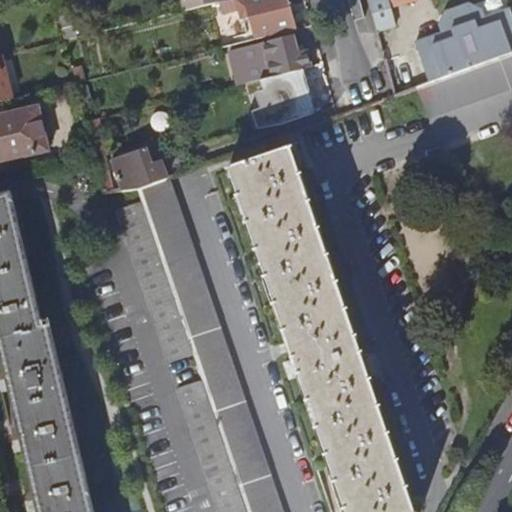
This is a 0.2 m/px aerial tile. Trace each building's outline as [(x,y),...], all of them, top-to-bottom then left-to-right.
[(183,0),(187,13),(226,4),(225,0),(183,0)] [(246,0),(258,42),(297,32),(288,0),(246,0)] [(390,0),(393,9),(424,0),(390,0)] [(432,86),(511,57),(511,13),(418,46),(432,86)] [(66,42),(78,39),(73,15),(61,20),(66,42)] [(299,73),(313,69),(309,53),(299,55),(295,39),(266,46),(273,79),(299,73)] [(511,57),(432,86),(419,91),(431,120),(511,90),(511,57)] [(0,104),(13,101),(3,58),(0,58),(0,104)] [(326,67),(313,69),(299,73),(301,80),(272,91),(285,126),(315,116),(304,85),(329,79),(326,67)] [(248,85),(258,83),(255,70),(227,77),(230,89),(234,89),(248,85)] [(248,85),(234,89),(239,109),(253,105),(248,85)] [(0,118),(0,165),(51,154),(40,110),(0,118)] [(96,162),(103,160),(106,159),(99,122),(87,124),(96,162)] [(254,165),(233,173),(296,362),(294,363),(287,366),(292,380),(299,378),(302,377),(347,511),(413,511),(292,152),(272,159),(267,145),(249,152),(254,165)] [(139,192),(170,181),(158,148),(114,162),(125,194),(139,192)] [(292,152),(413,511),(417,511),(343,289),(296,151),(292,152)] [(102,185),(109,182),(103,160),(96,162),(97,165),(102,185)] [(290,350),(294,363),(296,362),(233,173),(230,173),(290,350)] [(282,511),(171,180),(170,181),(139,192),(143,202),(195,355),(204,381),(248,511),(282,511)] [(105,197),(113,196),(109,182),(102,185),(105,197)] [(14,197),(0,200),(0,345),(1,345),(11,385),(25,447),(36,494),(40,511),(96,511),(52,325),(45,327),(14,197)] [(170,364),(195,355),(143,202),(117,210),(130,249),(170,364)] [(343,511),(347,511),(302,377),(299,378),(328,466),(343,511)] [(220,511),(248,511),(204,381),(178,390),(220,511)]
